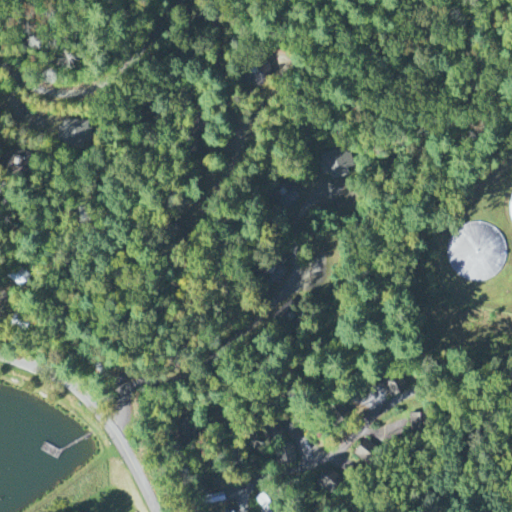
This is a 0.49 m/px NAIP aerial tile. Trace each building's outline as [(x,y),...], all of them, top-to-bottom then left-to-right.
[(267,79),(272,78),(270,66),(245,70),(248,89),(268,86),(267,79)] [(92,147),(92,122),(61,121),(60,146),(92,147)] [(354,173),(348,148),(319,155),(324,179),(354,173)] [(28,173),(32,153),(12,149),(8,169),(28,173)] [(304,193),(291,178),(270,197),(284,212),(304,193)] [(479,281),(487,279),(494,276),(500,271),(505,264),(507,257),(508,249),(507,242),(503,234),(498,228),(492,224),(484,221),(477,221),(469,222),(462,225),(456,230),(451,237),(448,244),(448,252),(449,260),(452,267),(458,273),(464,277),(471,280),(479,281)] [(262,275),(277,287),(292,269),(277,257),(262,275)] [(383,381),(388,398),(407,392),(403,375),(383,381)] [(263,430),(268,445),(286,439),(281,424),(263,430)] [(277,466),(297,463),(294,444),(275,447),(277,466)] [(333,494),(340,479),(322,471),(315,487),(333,494)]
